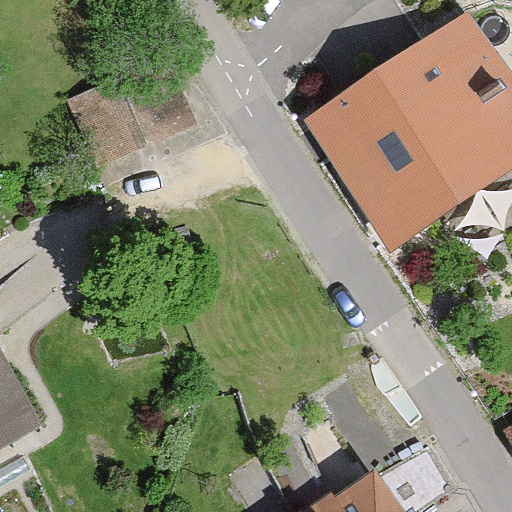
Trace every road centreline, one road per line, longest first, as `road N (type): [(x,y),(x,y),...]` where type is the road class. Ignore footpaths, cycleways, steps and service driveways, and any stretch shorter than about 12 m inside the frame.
road 1 (residential): [(505,511),(238,84)]
road 2 (unclassified): [(333,0),(238,84)]
